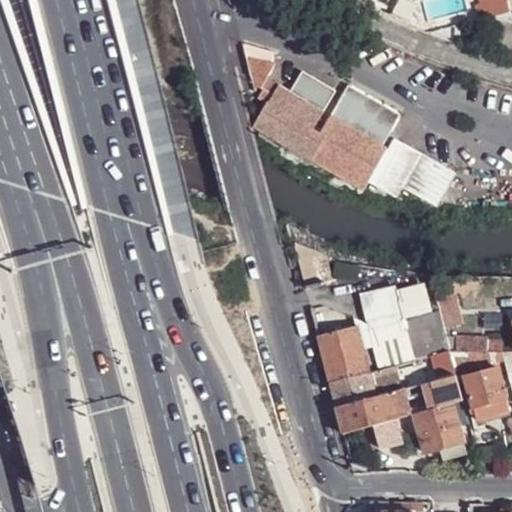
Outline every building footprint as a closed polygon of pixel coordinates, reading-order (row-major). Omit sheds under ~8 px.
[(490,18),(510,13),(506,0),(480,0),(482,4),(477,5),(481,20),(490,18)] [(511,12),(510,13),(490,18),(489,28),(497,30),(494,48),(511,50),(511,32),(511,33),(511,27),(511,12)] [(244,48),(254,88),(264,89),(267,80),(270,72),(272,73),(275,65),(272,64),(275,55),(244,48)] [(322,132),(315,129),(338,90),(305,71),(291,93),(280,87),(270,103),(268,102),(268,104),(255,126),(326,167),(365,190),(370,181),(388,149),(381,145),(332,116),(322,132)] [(268,102),(270,103),(280,87),(267,80),(264,89),(258,98),(268,104),(268,102)] [(349,86),(332,116),(381,145),(400,112),(349,86)] [(388,149),(370,181),(399,197),(405,188),(439,206),(457,172),(397,135),(388,149)] [(305,286),(330,280),(321,244),(284,223),(290,245),(292,245),(296,245),(305,286)] [(444,327),(440,312),(437,298),(432,280),(429,268),(412,273),(416,288),(401,292),(399,285),(363,294),(383,370),(437,354),(450,350),(444,327)] [(444,270),(429,268),(432,280),(445,281),(444,270)] [(440,312),(444,327),(460,323),(452,294),(437,298),(440,312)] [(330,385),(370,373),(358,326),(318,336),(330,385)] [(457,350),(502,352),(503,342),(488,341),(483,337),(458,336),(457,350)] [(449,377),(456,375),(456,373),(453,361),(450,350),(437,354),(441,370),(446,368),(449,377)] [(453,361),(477,361),(479,366),(505,360),(503,352),(502,352),(457,350),(450,350),(453,361)] [(505,360),(511,384),(511,383),(511,351),(503,352),(505,360)] [(453,361),(456,373),(479,366),(477,361),(453,361)] [(472,408),(507,399),(499,368),(465,377),(472,408)] [(376,398),(390,394),(386,381),(383,370),(370,373),(376,398)] [(337,409),(376,398),(370,373),(330,385),(337,409)] [(453,402),(463,399),(456,375),(449,377),(428,383),(435,408),(453,402)] [(390,394),(401,391),(398,378),(386,381),(390,394)] [(407,388),(412,412),(425,409),(420,385),(407,388)] [(408,415),(412,413),(406,390),(401,391),(408,415)] [(343,433),(374,425),(396,418),(408,415),(401,391),(390,394),(376,398),(337,409),(343,433)] [(507,399),(472,408),(474,412),(476,419),(506,412),(508,411),(507,407),(509,407),(507,399)] [(462,441),(463,441),(453,402),(435,408),(415,413),(425,451),(443,447),(462,441)] [(380,449),(402,443),(396,418),(374,425),(380,449)] [(446,458),(465,453),(462,441),(443,447),(446,458)] [(365,511),(388,511),(388,502),(371,502),(365,511)] [(422,511),(423,503),(388,502),(388,511),(422,511)]
